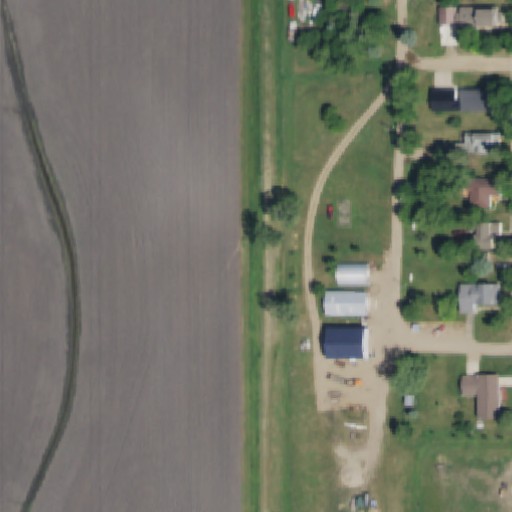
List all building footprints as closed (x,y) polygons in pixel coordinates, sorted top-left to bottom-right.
[(469,7),(490,7),(490,10),(509,10),(509,26),(469,25),(469,7)] [(446,8),(464,8),(463,26),(446,25),(446,8)] [(438,90),(463,90),(462,99),(469,99),(469,90),(509,91),(508,112),(438,110),(438,90)] [(473,133),(505,134),(504,154),(472,153),(473,133)] [(443,144),(469,144),(469,157),(443,156),(443,144)] [(479,179),(509,179),(509,196),(498,196),(498,207),(478,206),(479,179)] [(433,197),(433,184),(411,184),(411,197),(433,197)] [(475,220),(489,220),(489,223),(508,223),(507,249),(475,249),(475,220)] [(344,262),(375,263),(374,286),(343,285),(344,262)] [(466,285),(508,286),(508,305),(484,304),(484,312),(466,311),(466,285)] [(332,291),(375,292),(374,316),(332,315),(332,291)] [(487,394),(468,394),(468,377),(487,377),(487,375),(509,375),(508,418),(487,418),(487,394)]
